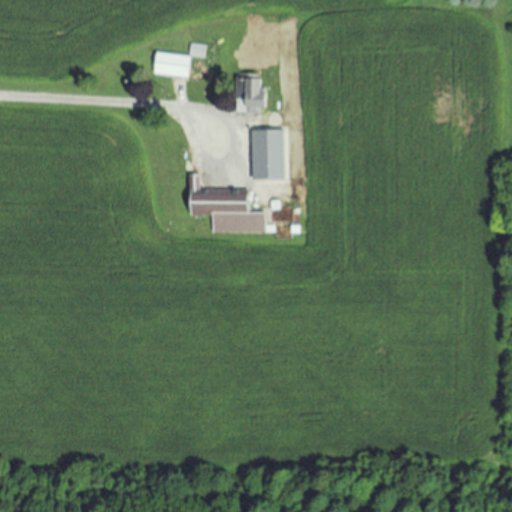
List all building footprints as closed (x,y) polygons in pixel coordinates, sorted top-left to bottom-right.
[(204,47),(188,46),(187,59),(203,59),(204,47)] [(151,77),(186,78),(187,57),(151,56),(151,77)] [(234,92),(233,116),(258,116),(258,110),(265,110),(265,90),(256,89),(256,81),(241,80),(240,92),(234,92)] [(281,182),(280,132),(249,133),(250,183),(281,182)] [(198,191),(198,177),(186,177),(186,218),(211,218),(211,233),(264,232),(264,214),(247,214),(247,191),(198,191)]
